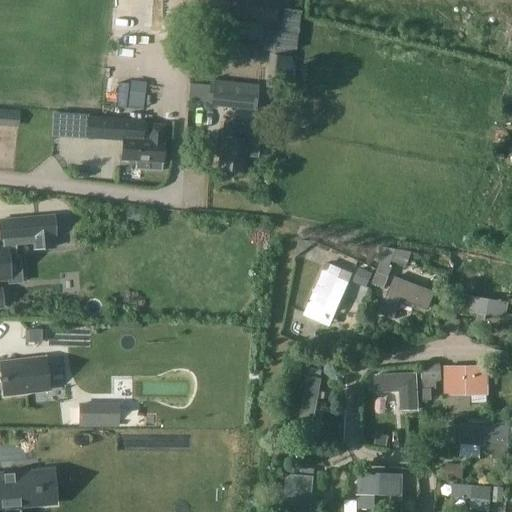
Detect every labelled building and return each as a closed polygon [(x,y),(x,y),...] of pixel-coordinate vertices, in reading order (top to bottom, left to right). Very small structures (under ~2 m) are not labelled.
[(233,0),(231,16),(274,22),(277,0),(233,0)] [(282,10),(279,33),(284,34),(283,49),(295,51),(300,12),(282,10)] [(261,31),(259,46),(283,49),(284,34),(279,33),(261,31)] [(287,91),(291,58),(267,55),(264,88),(287,91)] [(254,112),(257,85),(209,81),(206,107),(254,112)] [(98,118),(129,120),(130,93),(100,91),(98,118)] [(118,136),(141,137),(142,122),(87,118),(86,139),(118,141),(118,138),(118,136)] [(222,137),(221,137),(217,170),(241,173),(243,157),(257,158),(260,126),(227,123),(226,131),(223,131),(222,137)] [(164,128),(150,127),(149,140),(121,138),(120,161),(134,162),(134,170),(162,172),(164,128)] [(52,217),(0,221),(0,240),(1,241),(15,240),(33,238),(34,250),(52,249),(51,237),(54,236),(52,217)] [(0,307),(1,308),(0,295),(0,280),(8,280),(7,261),(16,260),(15,240),(1,241),(2,250),(0,249),(0,307)] [(336,278),(339,270),(324,264),(301,314),(316,321),(321,309),(333,314),(347,283),(336,278)] [(372,285),(383,289),(388,278),(377,274),(372,285)] [(394,278),(380,314),(392,318),(400,299),(427,309),(433,293),(394,278)] [(506,318),(508,304),(458,296),(455,311),(476,315),(475,320),(484,321),(485,315),(506,318)] [(27,341),(27,343),(41,344),(41,331),(27,330),(27,331),(27,341)] [(0,362),(0,378),(2,394),(47,389),(43,357),(0,362)] [(486,368),(445,368),(445,372),(445,396),(446,396),(486,395),(486,368)] [(417,373),(374,375),(375,394),(400,393),(401,412),(419,411),(417,373)] [(78,404),(78,428),(118,428),(118,404),(78,404)] [(458,426),(457,445),(481,447),(480,455),(492,456),(492,460),(505,461),(507,430),(458,426)] [(374,445),(385,448),(388,437),(377,435),(374,445)] [(38,485),(37,472),(0,475),(0,509),(41,505),(39,491),(41,491),(40,485),(38,485)] [(357,496),(357,510),(374,510),(374,496),(391,497),(391,502),(401,502),(402,476),(361,475),(361,480),(358,480),(358,496),(357,496)] [(309,511),(312,478),(287,476),(284,505),(296,506),(295,511),(309,511)] [(451,499),(469,500),(468,511),(476,511),(486,511),(489,488),(452,485),(451,499)]
